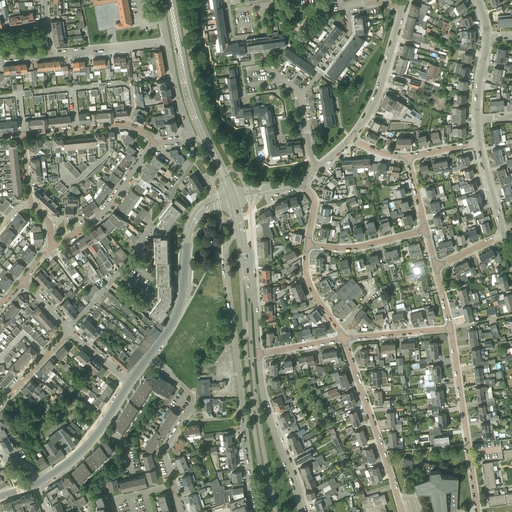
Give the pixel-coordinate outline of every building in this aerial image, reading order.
[(132,25),(127,0),(92,0),(94,6),(115,2),(116,3),(117,3),(120,22),(116,22),(117,28),(132,25)] [(223,7),(221,0),(215,0),(213,0),(214,9),(223,7)] [(452,6),(449,8),(448,10),(450,12),(453,10),(457,15),(467,9),(463,2),(454,8),(452,6)] [(410,8),(425,15),(429,6),(420,3),(419,6),(411,3),(410,8)] [(6,6),(4,7),(2,7),(3,11),(4,18),(8,17),(9,25),(15,24),(13,12),(8,14),(6,6)] [(420,19),(423,20),(425,15),(410,8),(408,14),(416,17),(417,16),(420,17),(419,19),(420,19)] [(21,22),(20,15),(19,11),(13,12),(15,24),(21,22)] [(415,21),(416,17),(408,14),(406,21),(414,24),(422,27),(422,28),(425,29),(426,22),(423,20),(420,19),(419,22),(415,21)] [(471,16),(466,17),(463,18),(464,19),(460,20),(462,26),(469,24),(469,25),(470,24),(473,23),(471,16)] [(425,29),(422,28),(422,27),(414,24),(406,21),(404,29),(412,31),(414,27),(417,28),(416,32),(424,34),(426,30),(425,29)] [(339,35),(342,30),(333,23),(330,28),(339,35)] [(54,33),(63,32),(62,31),(65,31),(64,25),(53,27),(54,33)] [(356,34),(366,36),(367,33),(366,27),(355,28),(356,34)] [(466,37),(475,37),(474,30),(471,31),(471,27),(463,27),(463,34),(464,34),(464,37),(466,37)] [(336,39),(339,35),(330,28),(327,32),(336,39)] [(416,32),(412,31),(404,29),(402,35),(410,38),(410,39),(428,44),(429,39),(424,36),(424,34),(416,32)] [(333,43),(336,39),(327,32),(323,37),(333,43)] [(228,42),(227,34),(218,35),(220,43),(228,42)] [(365,40),(366,36),(356,34),(353,38),(362,45),(365,40)] [(329,48),(333,43),(323,37),(320,41),(329,48)] [(459,46),(466,47),(467,47),(467,44),(475,44),(475,37),(466,37),(467,41),(464,41),(463,44),(460,43),(459,46)] [(64,38),(55,39),(56,45),(60,45),(61,47),(65,46),(64,44),(66,44),(65,41),(64,41),(64,38)] [(349,42),(359,49),(362,45),(353,38),(349,42)] [(326,52),(329,48),(320,41),(317,45),(326,52)] [(223,51),(228,44),(228,42),(220,43),(220,48),(221,51),(223,51)] [(247,47),(245,48),(244,42),(239,43),(240,51),(240,54),(248,53),(248,50),(247,47)] [(355,53),(359,49),(349,42),(346,47),(355,53)] [(232,53),(240,51),(239,43),(231,44),(232,53)] [(227,53),(232,53),(231,44),(228,44),(223,51),(224,53),(226,53),(227,53)] [(323,57),(326,52),(317,45),(314,50),(323,57)] [(352,58),(355,53),(346,47),(343,51),(352,58)] [(286,60),(293,51),(288,48),(281,57),(286,60)] [(497,55),(504,56),(506,50),(498,48),(497,55)] [(320,61),(323,57),(314,50),(310,54),(320,61)] [(414,58),(415,53),(413,53),(403,50),(401,55),(410,57),(411,58),(411,57),(414,58)] [(290,64),(297,54),(293,51),(286,60),(290,64)] [(355,60),(352,58),(343,51),(340,55),(349,62),(352,64),(355,60)] [(472,55),(463,53),(461,60),(471,62),(470,62),(472,55)] [(295,67),(301,58),(297,54),(290,64),(295,67)] [(316,65),(320,61),(310,54),(307,58),(316,65)] [(346,67),(349,62),(340,55),(336,60),(346,67)] [(496,61),(503,63),(504,63),(507,64),(508,57),(504,56),(497,55),(496,61)] [(411,58),(410,57),(410,60),(400,57),(398,64),(406,66),(408,67),(410,61),(420,64),(421,61),(422,60),(414,58),(411,57),(411,58)] [(299,70),(306,61),(301,58),(295,67),(299,70)] [(100,69),(105,69),(109,69),(108,59),(104,60),(104,59),(99,59),(100,69)] [(333,64),(342,71),(346,67),(336,60),(333,64)] [(68,73),(68,70),(67,66),(60,67),(60,65),(60,64),(60,61),(54,61),(55,69),(55,71),(58,71),(58,72),(60,72),(60,71),(61,71),(61,72),(63,72),(63,74),(68,73)] [(303,73),(310,64),(306,61),(299,70),(303,73)] [(43,70),(42,62),(36,63),(37,67),(36,67),(37,68),(37,69),(33,70),(34,81),(36,80),(36,76),(37,76),(36,73),(43,73),(43,70)] [(458,63),(457,62),(457,63),(456,65),(455,69),(455,70),(456,71),(456,72),(457,73),(467,75),(468,71),(469,71),(470,68),(463,66),(463,64),(458,63)] [(310,64),(303,73),(308,77),(315,67),(310,64)] [(339,75),(342,71),(333,64),(330,69),(339,75)] [(404,73),(406,66),(398,64),(396,71),(403,73),(404,73)] [(428,73),(426,78),(426,80),(428,80),(429,76),(437,78),(438,73),(440,73),(442,67),(440,67),(440,66),(431,64),(429,68),(428,73)] [(4,77),(10,76),(8,66),(3,66),(3,70),(3,71),(3,73),(0,73),(0,80),(3,81),(3,79),(4,79),(4,77)] [(230,77),(238,76),(237,68),(229,69),(230,77)] [(493,74),(501,76),(502,69),(494,68),(493,74)] [(336,80),(339,75),(330,69),(327,73),(336,80)] [(492,81),(500,82),(501,76),(493,74),(492,81)] [(394,77),(393,79),(392,81),(393,81),(392,83),(395,84),(399,86),(399,87),(402,88),(403,84),(417,88),(416,92),(423,94),(425,87),(419,85),(410,82),(411,79),(397,75),(396,78),(394,77)] [(149,90),(153,90),(167,87),(166,80),(157,82),(157,86),(153,87),(152,82),(148,83),(149,90)] [(467,81),(459,80),(459,83),(458,87),(458,88),(466,89),(467,81)] [(425,83),(420,82),(419,85),(425,87),(439,93),(441,87),(434,85),(433,87),(425,84),(425,83)] [(156,97),(171,94),(170,88),(158,90),(159,92),(155,93),(156,97)] [(396,101),(389,96),(391,94),(391,95),(393,92),(388,89),(386,94),(386,93),(383,98),(393,105),(396,101)] [(171,94),(156,97),(156,98),(154,99),(155,100),(156,100),(163,99),(163,100),(164,102),(172,101),(171,94)] [(452,104),(460,105),(460,102),(465,102),(466,95),(461,94),(455,94),(455,97),(454,97),(454,101),(452,101),(452,104)] [(240,106),(239,98),(239,97),(231,99),(232,107),(240,106)] [(397,102),(396,101),(393,105),(383,98),(381,104),(387,109),(382,117),(384,118),(385,117),(388,118),(392,118),(393,115),(394,114),(397,116),(398,115),(401,111),(402,112),(405,109),(403,107),(402,108),(395,104),(397,102)] [(405,109),(406,107),(397,100),(397,101),(396,101),(397,102),(395,104),(402,108),(403,107),(405,109)] [(165,114),(174,112),(173,105),(164,107),(164,103),(157,105),(158,110),(164,109),(165,114)] [(460,107),(460,105),(452,104),(452,114),(465,114),(465,107),(460,107)] [(259,108),(260,108),(259,105),(251,106),(252,115),(260,114),(259,108)] [(235,115),(240,108),(240,106),(232,107),(233,115),(235,114),(235,115)] [(253,118),(252,115),(251,106),(242,108),(244,117),(244,116),(244,119),(253,118)] [(261,118),(268,109),(268,107),(260,108),(259,108),(260,114),(260,116),(261,116),(261,118)] [(401,111),(398,115),(401,117),(402,116),(405,119),(407,115),(415,121),(414,124),(418,126),(421,120),(410,112),(411,110),(406,107),(405,109),(402,112),(401,111)] [(144,110),(139,108),(135,109),(133,114),(136,115),(133,121),(141,125),(143,121),(144,122),(146,118),(145,117),(148,111),(144,109),(144,110)] [(236,118),(244,117),(242,108),(240,108),(235,115),(236,118)] [(272,117),(271,109),(268,109),(261,118),(261,119),(266,118),(272,117)] [(174,112),(165,114),(152,117),(153,118),(148,119),(149,124),(155,123),(156,126),(159,126),(161,135),(175,132),(178,128),(176,120),(175,117),(174,112)] [(465,114),(452,114),(452,121),(450,121),(449,121),(448,125),(450,125),(457,125),(457,121),(465,121),(465,114)] [(267,126),(276,125),(274,117),(272,117),(266,118),(267,126)] [(377,133),(378,133),(379,130),(384,132),(387,126),(373,120),(370,126),(372,127),(371,130),(377,133)] [(447,132),(447,127),(447,125),(444,125),(444,126),(444,129),(434,131),(431,132),(433,142),(442,140),(441,137),(444,137),(444,132),(447,132)] [(117,134),(117,140),(120,140),(120,138),(124,138),(125,138),(131,143),(135,139),(128,134),(128,132),(124,130),(124,132),(119,132),(119,134),(117,134)] [(379,134),(378,133),(377,133),(371,130),(370,132),(368,131),(365,136),(375,141),(379,134)] [(117,140),(117,134),(114,134),(114,131),(108,132),(109,145),(110,145),(112,145),(113,144),(112,141),(117,140)] [(427,143),(425,134),(418,136),(420,145),(427,143)] [(276,144),(275,136),(266,137),(267,145),(276,144)] [(55,153),(58,152),(59,152),(58,137),(52,138),(53,140),(50,140),(50,146),(53,146),(55,146),(55,153)] [(42,142),(47,141),(47,140),(46,138),(41,139),(36,139),(32,144),(39,149),(42,145),(42,142)] [(135,145),(131,143),(125,138),(123,140),(126,142),(125,144),(127,145),(125,149),(126,150),(132,154),(135,149),(133,148),(135,145)] [(293,150),(301,149),(300,140),(291,141),(293,150)] [(35,154),(39,149),(32,144),(29,148),(30,159),(33,158),(32,154),(35,154)] [(271,153),(276,146),(276,144),(267,145),(269,153),(271,153)] [(280,154),(288,153),(287,145),(286,145),(279,146),(280,154)] [(272,156),(280,154),(279,146),(276,146),(271,153),(272,156)] [(510,153),(509,150),(506,151),(505,147),(492,150),(494,156),(502,155),(506,154),(510,153)] [(180,155),(178,152),(179,152),(177,149),(170,150),(171,156),(172,156),(175,161),(176,160),(177,161),(176,162),(177,164),(178,164),(179,165),(185,162),(181,154),(180,155)] [(135,156),(132,154),(126,150),(125,152),(126,153),(125,155),(132,160),(135,156)] [(132,160),(125,155),(122,154),(120,156),(121,157),(120,159),(129,165),(132,160)] [(506,154),(502,155),(494,156),(495,163),(504,161),(506,161),(506,160),(507,160),(506,156),(506,154)] [(457,157),(458,160),(460,159),(462,165),(462,164),(462,165),(470,162),(468,155),(463,157),(463,156),(457,157)] [(153,163),(160,168),(163,163),(156,157),(153,163)] [(374,171),(373,163),(373,159),(370,160),(369,158),(363,159),(363,167),(367,167),(368,170),(370,170),(370,172),(374,171)] [(126,170),(129,165),(120,159),(118,161),(120,162),(118,164),(125,169),(126,170)] [(363,168),(363,167),(363,159),(351,160),(352,169),(353,171),(354,176),(358,175),(357,168),(363,168)] [(347,172),(353,171),(352,169),(351,160),(341,161),(342,169),(346,168),(346,169),(347,169),(347,172)] [(440,162),(442,170),(442,173),(449,171),(447,160),(440,162)] [(118,164),(115,162),(115,165),(114,166),(111,171),(113,172),(112,172),(120,177),(124,172),(125,169),(118,164)] [(435,171),(442,170),(440,162),(433,163),(435,171)] [(156,173),(160,168),(153,163),(149,168),(156,173)] [(373,163),(374,171),(377,172),(381,173),(384,173),(383,178),(387,179),(388,173),(385,172),(386,165),(378,164),(373,163)] [(420,166),(422,174),(429,172),(427,164),(420,166)] [(336,178),(337,177),(337,175),(342,174),(341,166),(336,166),(336,172),(335,173),(334,172),(332,174),(336,178)] [(390,166),(388,174),(387,184),(388,185),(389,180),(394,180),(395,175),(399,176),(400,167),(390,166)] [(499,177),(509,174),(507,167),(497,170),(499,177)] [(153,178),(156,173),(149,168),(145,173),(153,178)] [(472,169),(464,171),(466,178),(474,176),(472,169)] [(94,170),(86,177),(88,179),(96,172),(94,170)] [(116,183),(120,177),(112,172),(108,177),(106,175),(104,178),(114,185),(116,183)] [(149,183),(153,178),(145,173),(142,178),(149,183)] [(511,173),(509,174),(499,177),(501,184),(507,182),(508,185),(511,183),(511,173)] [(339,181),(336,178),(332,174),(329,178),(335,184),(338,181),(339,181)] [(188,189),(199,182),(195,175),(189,178),(191,181),(185,184),(188,189)] [(145,188),(149,183),(142,178),(138,183),(145,188)] [(337,186),(335,184),(329,178),(325,181),(327,183),(327,185),(324,184),(323,187),(324,188),(331,189),(333,189),(337,186)] [(101,189),(108,194),(113,188),(100,179),(96,184),(102,188),(101,189)] [(464,182),(459,183),(461,188),(463,188),(464,192),(478,188),(476,181),(465,184),(464,182)] [(199,182),(188,189),(191,192),(194,190),(196,193),(203,189),(199,182)] [(142,193),(145,188),(138,183),(134,188),(142,193)] [(511,183),(508,185),(508,186),(502,187),(507,201),(509,201),(510,204),(511,210),(511,209),(511,183)] [(399,184),(395,185),(392,186),(395,197),(397,196),(398,197),(406,195),(404,187),(401,188),(399,184)] [(445,195),(444,192),(440,193),(438,186),(426,189),(428,197),(437,194),(437,197),(440,197),(445,195)] [(104,199),(108,194),(101,189),(97,195),(104,199)] [(130,193),(138,199),(141,196),(132,189),(130,193)] [(41,202),(47,196),(43,192),(41,194),(37,199),(41,202)] [(104,199),(97,195),(96,193),(93,197),(95,199),(94,199),(101,204),(104,199)] [(139,204),(141,201),(138,199),(130,193),(127,196),(136,202),(139,204)] [(21,194),(7,195),(7,198),(14,197),(14,199),(12,200),(13,203),(19,202),(19,199),(22,199),(21,194)] [(468,201),(469,205),(481,201),(479,194),(469,197),(467,198),(466,198),(467,201),(468,201)] [(445,195),(440,197),(441,200),(430,203),(432,211),(441,208),(440,204),(442,203),(441,201),(447,199),(446,195),(445,195)] [(44,206),(51,199),(47,196),(41,202),(44,206)] [(75,216),(75,209),(75,201),(75,197),(67,196),(67,199),(65,199),(64,200),(64,206),(64,207),(64,208),(64,211),(64,212),(62,212),(59,212),(59,210),(54,215),(73,216),(73,215),(75,215),(75,216)] [(139,204),(136,202),(127,196),(125,199),(134,205),(136,207),(139,204)] [(293,207),(299,227),(303,225),(300,217),(303,216),(301,211),(302,211),(296,196),(290,198),(293,207)] [(86,202),(93,212),(99,207),(92,197),(86,202)] [(355,197),(349,199),(350,203),(350,206),(357,204),(355,197)] [(287,208),(293,207),(290,198),(281,201),(286,216),(287,219),(289,219),(288,216),(290,215),(288,211),(287,208)] [(48,209),(54,202),(51,199),(44,206),(48,209)] [(131,209),(134,205),(125,199),(122,203),(131,209)] [(159,230),(165,231),(166,229),(168,230),(184,210),(187,207),(176,199),(172,203),(161,217),(163,219),(158,224),(159,230)] [(407,201),(403,202),(402,199),(394,201),(395,207),(401,206),(402,210),(409,208),(407,201)] [(283,218),(286,216),(281,201),(274,204),(276,208),(273,209),(276,218),(280,216),(279,214),(281,214),(282,218),(283,218)] [(481,201),(469,205),(468,205),(470,211),(470,214),(472,213),(475,212),(473,210),(483,208),(481,201)] [(56,208),(58,206),(54,202),(48,209),(52,213),(56,208)] [(87,216),(93,212),(86,202),(81,205),(83,208),(82,209),(87,216)] [(127,215),(131,209),(122,203),(120,207),(121,208),(120,210),(127,215)] [(331,216),(331,215),(332,209),(330,209),(330,208),(329,208),(322,207),(321,214),(330,215),(331,216)] [(269,221),(274,220),(275,221),(277,220),(275,215),(273,216),(270,209),(264,212),(268,219),(269,221)] [(270,224),(269,221),(268,219),(264,212),(258,215),(260,218),(258,219),(263,227),(269,225),(268,225),(270,224)] [(125,232),(130,236),(132,234),(127,229),(128,228),(126,227),(129,223),(113,213),(108,219),(116,225),(125,232)] [(397,215),(391,216),(391,220),(400,217),(402,225),(413,222),(411,214),(405,216),(404,213),(397,214),(397,215)] [(463,222),(466,220),(474,217),(472,213),(470,214),(466,216),(462,217),(461,216),(459,216),(461,222),(463,222)] [(490,230),(488,222),(487,220),(485,221),(483,217),(482,213),(475,216),(476,218),(478,217),(479,218),(476,219),(478,225),(480,224),(481,224),(482,227),(484,232),(490,230)] [(15,218),(23,225),(27,221),(28,221),(30,219),(25,215),(23,217),(19,214),(15,218)] [(324,222),(329,222),(330,215),(321,214),(319,221),(324,222)] [(446,217),(445,214),(433,217),(435,224),(437,223),(438,224),(439,224),(443,222),(442,218),(446,217)] [(390,228),(387,217),(379,219),(382,231),(390,228)] [(20,230),(23,225),(15,218),(11,223),(11,222),(11,223),(15,227),(14,229),(19,233),(21,230),(20,230)] [(109,234),(116,225),(108,219),(105,223),(104,222),(101,225),(108,233),(108,232),(109,234)] [(376,232),(375,227),(373,220),(366,222),(369,234),(376,232)] [(351,231),(350,228),(348,228),(344,229),(343,227),(340,227),(339,223),(336,226),(335,227),(337,232),(340,231),(342,237),(349,235),(348,232),(351,231)] [(454,235),(451,224),(449,225),(450,230),(448,230),(449,235),(447,235),(448,240),(445,240),(447,249),(454,248),(451,236),(454,236),(454,235)] [(33,238),(42,237),(42,232),(41,232),(40,227),(38,225),(37,227),(34,225),(30,230),(32,232),(33,238)] [(108,233),(101,225),(96,228),(103,238),(103,237),(108,244),(111,242),(105,234),(108,233)] [(363,234),(361,226),(354,228),(356,236),(363,234)] [(475,226),(468,228),(468,229),(471,238),(478,236),(475,226)] [(19,233),(14,229),(12,231),(7,227),(7,228),(4,232),(12,239),(16,235),(17,235),(19,233)] [(332,229),(329,229),(321,227),(320,235),(327,236),(328,235),(331,235),(332,229)] [(101,240),(108,249),(110,247),(108,244),(103,237),(103,238),(96,228),(92,231),(99,241),(101,240)] [(447,249),(445,240),(442,228),(436,230),(437,234),(439,234),(440,238),(442,238),(443,241),(438,243),(440,251),(447,249)] [(166,235),(165,231),(159,230),(154,230),(154,236),(155,261),(156,261),(157,285),(158,285),(158,296),(160,296),(160,298),(161,298),(170,301),(172,299),(172,295),(173,295),(173,283),(172,283),(171,259),(170,259),(169,235),(166,235)] [(99,241),(92,231),(89,233),(96,243),(97,243),(99,241)] [(8,244),(12,239),(4,232),(0,236),(4,240),(2,243),(7,247),(9,244),(8,244)] [(302,234),(292,232),(290,241),(292,241),(292,244),(296,245),(296,242),(300,242),(302,234)] [(100,249),(98,250),(94,245),(96,243),(89,233),(84,237),(95,252),(104,265),(107,270),(107,269),(112,266),(100,249)] [(466,242),(464,236),(463,233),(458,234),(454,235),(454,236),(455,239),(458,239),(459,244),(466,242)] [(134,235),(132,234),(130,236),(130,237),(135,242),(138,238),(134,235)] [(260,247),(271,247),(271,242),(268,242),(268,240),(271,239),(273,239),(273,236),(266,237),(266,240),(260,240),(260,247)] [(30,245),(34,247),(35,249),(37,246),(40,249),(41,248),(40,248),(42,246),(42,241),(42,237),(33,238),(34,243),(32,243),(30,245)] [(93,254),(95,252),(84,237),(79,240),(85,247),(87,245),(93,254)] [(131,247),(135,242),(130,237),(125,242),(127,243),(131,247)] [(75,242),(84,255),(86,253),(83,248),(85,247),(79,240),(75,242)] [(81,256),(84,255),(75,242),(70,246),(75,254),(78,252),(81,256)] [(30,245),(29,243),(27,246),(28,246),(24,251),(32,258),(36,254),(36,253),(32,250),(34,247),(30,245)] [(411,252),(410,253),(411,257),(422,254),(421,250),(420,250),(418,243),(411,245),(412,251),(411,252)] [(117,256),(121,262),(124,260),(125,260),(128,256),(124,253),(121,247),(114,252),(117,256)] [(271,247),(260,247),(261,256),(265,255),(272,255),(271,247)] [(71,263),(72,263),(76,260),(70,252),(67,248),(64,251),(66,254),(69,259),(68,260),(70,262),(71,263)] [(403,259),(402,256),(402,254),(398,254),(397,249),(390,251),(394,263),(400,261),(400,262),(404,261),(403,259)] [(489,260),(494,257),(496,262),(501,259),(502,259),(497,250),(494,252),(492,249),(486,253),(489,260)] [(285,268),(286,267),(289,266),(293,263),(292,261),(298,257),(294,250),(285,255),(288,261),(283,264),(285,268)] [(29,262),(32,258),(24,251),(20,255),(19,255),(17,257),(22,261),(24,259),(29,263),(29,262)] [(78,272),(72,263),(71,263),(70,262),(68,260),(69,259),(66,254),(64,251),(61,253),(63,256),(62,257),(68,265),(65,267),(71,276),(78,272)] [(388,265),(394,263),(390,251),(384,252),(387,262),(383,263),(385,270),(389,269),(388,265)] [(490,262),(489,260),(486,253),(479,256),(482,262),(480,264),(482,268),(487,266),(491,264),(490,262)] [(369,264),(370,271),(374,270),(373,269),(377,269),(375,263),(380,262),(378,255),(377,255),(377,254),(369,256),(371,263),(369,264)] [(113,261),(116,265),(121,262),(117,256),(114,258),(112,259),(113,261)] [(20,264),(22,261),(17,257),(16,259),(15,260),(16,260),(13,265),(21,272),(24,268),(25,268),(25,267),(20,264)] [(356,263),(357,268),(364,266),(362,258),(355,260),(356,263)] [(350,269),(348,264),(347,259),(340,261),(342,271),(350,269)] [(423,260),(419,261),(414,262),(415,266),(412,267),(413,274),(414,274),(425,271),(423,265),(425,265),(423,260)] [(100,277),(96,271),(89,261),(83,265),(81,266),(84,270),(88,276),(89,278),(93,283),(100,277)] [(465,274),(466,274),(466,275),(467,276),(471,274),(472,276),(477,274),(473,266),(471,267),(467,261),(461,264),(465,274)] [(329,274),(337,271),(337,270),(332,271),(332,270),(329,270),(325,271),(325,264),(324,264),(316,265),(316,271),(322,271),(322,275),(329,273),(329,274)] [(466,275),(466,274),(465,274),(461,264),(454,267),(457,273),(453,275),(455,281),(461,278),(461,277),(466,275)] [(17,276),(21,272),(13,265),(9,269),(8,268),(6,271),(11,275),(13,273),(17,277),(18,276),(17,276)] [(109,272),(107,269),(107,270),(104,265),(100,268),(105,275),(109,272)] [(38,281),(45,275),(43,273),(45,271),(43,269),(35,277),(38,281)] [(99,269),(96,271),(100,277),(101,277),(102,279),(104,277),(99,269)] [(9,277),(11,275),(6,271),(4,273),(5,274),(1,279),(10,286),(13,281),(13,282),(14,281),(9,277)] [(272,275),(262,276),(263,282),(270,282),(270,280),(278,280),(278,278),(277,273),(277,272),(274,273),(275,274),(272,275)] [(495,284),(507,281),(505,274),(503,275),(502,272),(494,274),(495,277),(496,277),(497,281),(494,281),(495,283),(495,284)] [(42,285),(54,274),(52,273),(47,278),(45,275),(38,281),(42,285)] [(50,281),(56,276),(54,274),(42,285),(46,289),(52,284),(50,281)] [(418,285),(428,283),(426,277),(421,278),(420,275),(413,277),(414,283),(417,282),(418,285)] [(319,282),(322,287),(330,283),(331,282),(329,279),(328,280),(327,277),(319,282)] [(352,277),(336,291),(340,295),(347,303),(362,289),(352,277)] [(6,290),(10,286),(1,279),(0,280),(0,288),(1,287),(6,290)] [(50,294),(62,283),(60,281),(57,284),(55,281),(52,284),(46,289),(50,294)] [(507,281),(495,284),(496,287),(500,286),(501,290),(509,288),(507,281)] [(294,294),(303,290),(300,283),(295,285),(293,282),(286,287),(287,289),(291,287),(294,294)] [(322,287),(325,293),(333,289),(332,287),(335,285),(333,282),(330,283),(322,287)] [(54,298),(60,292),(58,290),(63,285),(62,283),(50,294),(54,298)] [(421,294),(425,293),(424,290),(429,288),(428,283),(418,285),(415,286),(416,290),(417,295),(421,294)] [(460,296),(472,293),(471,290),(468,291),(468,292),(467,292),(466,288),(467,287),(467,284),(460,286),(460,289),(458,290),(460,296)] [(123,296),(126,293),(118,286),(115,290),(123,296)] [(67,299),(73,293),(70,289),(66,293),(65,292),(63,295),(60,292),(54,298),(58,302),(64,296),(67,299)] [(303,290),(294,294),(296,300),(292,301),(293,305),(302,302),(300,299),(305,297),(303,290)] [(329,297),(329,298),(332,302),(340,295),(336,291),(335,292),(329,297)] [(66,311),(73,304),(69,299),(70,298),(71,299),(76,294),(74,292),(73,293),(67,299),(60,305),(66,311)] [(92,298),(91,297),(86,292),(82,296),(87,302),(92,298)] [(272,293),(264,294),(264,300),(265,300),(265,303),(272,302),(275,302),(275,293),(272,293)] [(473,298),(473,296),(472,293),(460,296),(461,303),(467,302),(468,304),(473,303),(479,301),(478,297),(473,298)] [(501,304),(511,300),(511,297),(511,293),(503,296),(504,298),(497,301),(498,304),(501,303),(501,304)] [(142,326),(155,338),(158,334),(154,330),(152,327),(151,328),(148,326),(146,328),(144,326),(146,324),(136,314),(136,315),(132,311),(130,309),(116,297),(115,297),(112,294),(109,297),(114,301),(114,302),(133,319),(134,318),(138,322),(140,325),(142,326)] [(27,306),(26,295),(18,296),(18,297),(19,301),(19,304),(20,304),(23,303),(24,306),(27,306)] [(114,301),(109,297),(107,296),(104,301),(110,306),(114,302),(114,301)] [(161,321),(169,311),(167,310),(172,303),(170,301),(161,298),(160,298),(150,312),(151,312),(150,313),(151,314),(151,313),(161,321)] [(73,304),(66,311),(73,318),(84,308),(77,300),(73,304)] [(498,304),(498,305),(499,307),(506,305),(507,309),(511,307),(511,300),(501,304),(501,303),(498,304)] [(110,306),(104,301),(101,304),(108,309),(110,307),(110,306)] [(354,305),(350,308),(346,302),(342,305),(340,301),(334,305),(336,309),(342,318),(347,314),(352,310),(353,311),(356,307),(354,305)] [(9,306),(17,313),(20,310),(12,302),(9,306)] [(289,310),(290,314),(298,311),(302,309),(307,307),(305,302),(291,307),(292,309),(289,310)] [(423,306),(426,314),(429,314),(430,319),(436,317),(433,308),(430,309),(429,305),(423,306)] [(20,315),(17,313),(9,306),(6,310),(14,317),(17,319),(20,315)] [(33,311),(31,309),(26,313),(28,315),(29,314),(33,317),(41,310),(38,306),(33,311)] [(101,312),(100,313),(105,317),(106,315),(108,313),(104,309),(103,309),(100,306),(97,309),(101,312)] [(386,312),(385,309),(384,306),(383,306),(383,308),(378,310),(379,313),(375,314),(377,322),(384,320),(382,313),(386,312)] [(418,322),(416,312),(412,313),(412,309),(410,310),(409,306),(405,307),(407,315),(408,319),(411,318),(412,323),(418,322)] [(423,315),(426,314),(423,306),(418,308),(419,311),(416,312),(418,322),(424,320),(423,315)] [(464,315),(477,312),(476,308),(471,310),(470,306),(468,306),(463,308),(464,315)] [(407,315),(405,307),(396,309),(397,312),(400,322),(405,321),(404,316),(407,315)] [(369,324),(371,321),(365,314),(367,311),(362,308),(354,317),(359,321),(361,318),(364,321),(368,325),(369,324)] [(14,317),(6,310),(2,314),(11,321),(14,317)] [(41,310),(33,317),(36,321),(44,314),(41,310)] [(317,310),(312,312),(306,316),(310,322),(313,321),(314,322),(321,317),(317,310)] [(400,322),(397,312),(394,313),(394,310),(388,312),(390,320),(393,319),(394,324),(400,322)] [(275,311),(265,312),(265,319),(276,318),(275,314),(275,311)] [(477,312),(464,315),(466,321),(474,319),(473,316),(477,314),(479,314),(479,311),(477,312)] [(165,324),(161,321),(151,313),(151,314),(150,315),(150,314),(149,316),(150,317),(151,317),(153,318),(152,320),(162,329),(165,324)] [(11,321),(2,314),(0,316),(0,317),(8,325),(11,326),(14,323),(11,321)] [(36,321),(39,325),(47,317),(44,314),(36,321)] [(162,329),(152,320),(151,321),(145,315),(142,318),(147,323),(148,322),(151,325),(153,326),(152,327),(154,330),(158,334),(162,330),(162,329)] [(0,323),(5,328),(8,325),(0,317),(0,323)] [(43,328),(51,321),(47,317),(39,325),(38,326),(41,329),(43,328)] [(358,329),(364,321),(361,318),(359,321),(354,317),(350,324),(354,327),(355,327),(358,329)] [(85,329),(90,323),(86,319),(83,322),(82,321),(80,323),(81,324),(80,325),(85,329)] [(51,321),(43,328),(46,332),(54,324),(51,321)] [(88,334),(95,327),(90,323),(85,329),(87,332),(86,333),(88,334)] [(54,324),(46,332),(49,335),(57,328),(54,324)] [(95,327),(88,334),(90,336),(91,335),(94,337),(96,335),(98,337),(104,330),(102,328),(97,324),(95,327)] [(324,325),(321,325),(321,326),(315,327),(315,328),(312,329),(313,333),(316,332),(316,334),(326,333),(324,325)] [(152,343),(155,338),(142,326),(138,331),(152,343)] [(141,339),(138,337),(137,336),(136,338),(132,335),(133,334),(125,328),(122,331),(133,340),(133,341),(136,343),(145,351),(146,351),(149,347),(142,340),(141,339)] [(286,328),(281,329),(283,341),(292,339),(290,331),(286,332),(286,328)] [(303,329),(304,337),(311,335),(310,328),(303,329)] [(134,332),(143,338),(142,340),(149,347),(152,343),(138,331),(136,329),(135,331),(134,332)] [(297,338),(304,337),(303,329),(302,329),(303,330),(296,331),(297,338)] [(470,338),(482,336),(486,335),(485,332),(480,333),(479,329),(469,331),(470,338)] [(274,332),(273,332),(267,332),(267,336),(268,336),(268,343),(267,343),(273,343),(273,342),(277,341),(277,335),(275,336),(274,332)] [(482,336),(470,338),(471,345),(479,343),(478,339),(479,339),(483,339),(482,336)] [(45,340),(40,345),(44,349),(46,347),(44,346),(48,341),(46,339),(45,340)] [(25,350),(31,356),(36,352),(29,345),(27,348),(25,346),(26,345),(20,340),(17,344),(22,348),(25,350)] [(426,351),(438,349),(437,342),(429,343),(429,340),(424,341),(425,346),(426,346),(427,351),(426,351)] [(415,350),(416,360),(420,360),(419,349),(415,349),(415,342),(408,343),(409,355),(412,355),(411,351),(411,350),(415,350)] [(145,351),(136,343),(134,345),(132,343),(130,345),(142,355),(145,351)] [(406,355),(409,355),(408,343),(401,343),(402,351),(407,350),(407,352),(406,352),(406,355)] [(130,345),(129,344),(127,346),(132,350),(130,352),(128,350),(125,353),(122,351),(121,352),(125,355),(126,354),(129,357),(128,358),(135,364),(142,355),(130,345)] [(60,350),(65,355),(69,351),(64,345),(60,350)] [(115,353),(109,347),(106,351),(108,353),(107,353),(127,370),(127,371),(129,370),(135,364),(128,358),(125,362),(122,359),(115,353)] [(472,356),(485,355),(485,353),(484,353),(484,348),(479,349),(479,348),(471,350),(472,356)] [(85,364),(90,357),(81,349),(80,351),(78,353),(75,356),(85,364)] [(438,349),(426,351),(426,355),(426,356),(426,361),(432,360),(431,358),(439,357),(438,349)] [(27,360),(31,356),(25,350),(21,355),(27,360)] [(61,359),(65,355),(60,350),(56,354),(61,359)] [(331,359),(331,362),(335,361),(336,363),(341,362),(340,357),(338,357),(336,350),(329,352),(331,359)] [(323,363),(326,363),(325,360),(331,359),(329,352),(322,353),(323,359),(322,359),(323,363)] [(23,365),(27,360),(21,355),(17,359),(23,365)] [(306,356),(307,363),(313,362),(314,365),(317,365),(316,357),(314,358),(313,355),(306,356)] [(485,355),(472,356),(473,363),(481,362),(483,361),(483,358),(485,357),(485,355)] [(301,364),(307,363),(306,356),(298,357),(299,360),(297,361),(297,364),(294,365),(296,372),(301,371),(300,368),(301,368),(301,364)] [(368,356),(360,357),(361,364),(368,363),(368,367),(375,366),(374,362),(369,362),(368,360),(373,360),(373,356),(368,356)] [(96,373),(101,366),(90,357),(85,364),(92,370),(96,373)] [(19,369),(23,365),(17,359),(13,363),(12,363),(19,369)] [(46,364),(53,371),(55,369),(53,368),(56,365),(50,360),(46,364)] [(293,368),(292,365),(292,360),(284,361),(285,370),(293,368)] [(19,369),(12,363),(8,368),(14,374),(19,369)] [(68,370),(65,367),(63,365),(61,363),(59,365),(63,369),(66,372),(68,370)] [(41,369),(49,376),(53,371),(46,364),(41,369)] [(428,374),(441,373),(440,366),(433,366),(433,364),(428,365),(428,369),(429,369),(430,374),(428,374)] [(475,375),(488,373),(487,367),(489,367),(488,364),(477,365),(477,368),(474,368),(475,375)] [(107,371),(104,369),(101,366),(96,373),(101,378),(107,371)] [(45,381),(46,380),(49,376),(41,369),(37,374),(42,379),(43,378),(45,381)] [(336,383),(347,379),(345,372),(339,374),(338,371),(337,372),(334,373),(333,373),(336,383)] [(430,386),(436,386),(435,381),(441,380),(441,373),(428,374),(430,386)] [(476,382),(484,381),(484,380),(483,376),(484,376),(484,377),(488,376),(488,373),(475,375),(476,382)] [(150,393),(152,389),(149,375),(146,376),(143,381),(142,380),(138,385),(150,393)] [(158,376),(158,377),(153,375),(149,375),(152,389),(157,392),(165,380),(158,376)] [(384,380),(384,377),(373,378),(373,384),(377,384),(378,387),(391,386),(390,382),(381,383),(381,380),(384,380)] [(107,401),(117,386),(113,383),(107,379),(100,389),(94,386),(92,391),(91,390),(90,391),(95,394),(106,401),(107,401)] [(210,388),(210,382),(210,379),(198,380),(198,395),(210,394),(210,388)] [(347,379),(336,383),(338,389),(343,387),(350,385),(347,379)] [(27,384),(41,398),(41,397),(43,399),(47,395),(43,392),(42,393),(36,387),(38,385),(40,386),(41,384),(37,380),(34,383),(31,380),(27,384)] [(170,393),(174,387),(165,380),(157,392),(167,398),(164,403),(167,405),(174,395),(170,393)] [(49,382),(47,381),(45,384),(53,392),(55,390),(53,388),(54,387),(49,382)] [(210,382),(210,388),(220,390),(221,387),(226,387),(226,382),(220,382),(219,383),(210,382)] [(477,394),(488,392),(487,387),(491,386),(491,385),(495,385),(495,382),(491,382),(486,383),(487,385),(476,387),(477,394)] [(39,399),(41,398),(27,384),(22,389),(26,393),(23,396),(27,400),(28,400),(30,397),(29,395),(31,393),(32,395),(35,398),(37,397),(39,399)] [(143,403),(150,393),(138,385),(132,395),(143,403)] [(375,398),(382,397),(382,390),(391,389),(391,386),(378,387),(378,391),(374,391),(375,398)] [(431,398),(443,396),(443,389),(436,390),(436,386),(430,386),(430,391),(431,398)] [(338,393),(338,392),(337,388),(327,391),(328,392),(329,396),(331,395),(338,393)] [(94,399),(92,401),(96,403),(94,405),(98,408),(99,406),(101,407),(106,401),(95,394),(90,391),(88,394),(90,395),(89,396),(94,399)] [(283,401),(287,399),(284,391),(275,394),(276,398),(272,399),(275,405),(283,401)] [(344,401),(354,397),(352,391),(342,394),(343,398),(344,401)] [(487,402),(495,401),(494,397),(493,397),(489,398),(488,392),(477,394),(478,401),(486,400),(487,402)] [(137,413),(143,403),(132,395),(125,405),(137,413)] [(432,409),(432,410),(437,409),(439,409),(438,405),(444,404),(443,396),(431,398),(432,405),(428,406),(428,410),(432,409)] [(354,397),(344,401),(346,407),(356,404),(354,397)] [(382,397),(375,398),(375,405),(383,404),(383,408),(390,407),(389,400),(383,401),(382,397)] [(82,402),(89,406),(91,403),(92,403),(84,398),(84,399),(83,400),(82,402)] [(206,413),(211,413),(211,404),(220,403),(220,411),(225,411),(225,400),(220,400),(220,399),(203,400),(204,410),(206,410),(206,412),(206,413)] [(287,409),(292,406),(291,403),(289,404),(287,399),(283,401),(275,405),(277,411),(279,410),(279,409),(285,407),(286,409),(287,409)] [(479,413),(487,412),(486,411),(490,410),(490,405),(495,404),(495,401),(487,402),(487,404),(478,406),(479,413)] [(131,423),(137,413),(125,405),(119,415),(131,423)] [(176,419),(179,414),(168,408),(165,412),(168,414),(176,419)] [(346,421),(358,417),(356,410),(348,413),(350,417),(349,418),(348,417),(345,418),(346,421)] [(438,421),(446,420),(445,413),(438,414),(438,411),(437,411),(432,412),(433,416),(438,415),(438,421)] [(487,412),(479,413),(480,419),(490,418),(490,420),(496,419),(499,419),(498,414),(491,415),(491,413),(490,411),(487,412)] [(0,429),(9,424),(1,412),(0,412),(0,429)] [(176,419),(168,414),(165,412),(163,417),(165,418),(173,423),(176,419)] [(282,421),(290,417),(288,412),(280,416),(282,421)] [(125,433),(131,423),(119,415),(113,425),(125,433)] [(290,417),(282,421),(285,426),(290,424),(291,427),(297,424),(295,421),(293,422),(290,417)] [(358,417),(346,421),(347,424),(350,423),(350,422),(351,421),(353,426),(360,424),(358,417)] [(170,427),(173,423),(165,418),(163,423),(170,427)] [(392,428),(402,427),(402,424),(401,424),(401,419),(398,420),(398,418),(395,418),(387,419),(387,425),(391,425),(392,428)] [(493,430),(493,429),(492,423),(497,423),(496,419),(490,420),(490,423),(488,423),(481,424),(482,431),(493,430)] [(446,420),(438,421),(439,426),(434,426),(435,429),(429,429),(430,434),(440,432),(441,432),(440,432),(440,428),(447,427),(446,420)] [(72,449),(71,447),(79,441),(76,436),(82,430),(72,421),(67,427),(64,425),(63,426),(49,437),(51,439),(44,443),(51,453),(47,456),(52,463),(53,464),(54,464),(66,455),(65,454),(72,449)] [(167,432),(170,427),(163,423),(160,427),(167,432)] [(9,424),(0,429),(0,438),(10,432),(7,428),(11,426),(9,424)] [(192,426),(193,435),(200,434),(199,426),(198,427),(197,425),(192,426)] [(193,435),(192,426),(186,427),(186,428),(185,428),(186,436),(188,439),(193,439),(193,435)] [(165,436),(167,432),(160,427),(157,431),(163,435),(165,436)] [(290,442),(298,438),(297,435),(305,431),(304,428),(299,430),(298,427),(293,430),(294,433),(292,434),(287,436),(290,442)] [(397,438),(397,437),(396,431),(402,431),(402,427),(392,428),(392,432),(388,432),(389,439),(397,438)] [(353,440),(365,436),(362,429),(355,432),(356,435),(352,436),(353,440)] [(493,430),(482,431),(483,438),(489,437),(489,440),(494,440),(496,440),(494,429),(493,429),(493,430)] [(157,431),(155,430),(152,434),(160,439),(163,435),(157,431)] [(223,440),(232,439),(231,436),(234,436),(233,433),(231,434),(231,431),(221,432),(221,435),(223,435),(223,440)] [(304,442),(302,439),(314,434),(313,431),(302,436),(298,438),(290,442),(292,447),(304,442)] [(430,438),(434,437),(434,444),(440,443),(440,444),(445,444),(444,443),(449,442),(448,435),(442,436),(441,436),(440,432),(430,434),(430,438)] [(157,443),(160,439),(152,434),(150,439),(157,443)] [(0,442),(2,446),(10,442),(7,436),(0,440),(0,442)] [(365,436),(353,440),(354,443),(358,441),(359,445),(367,442),(365,436)] [(175,443),(183,448),(187,441),(180,437),(179,439),(178,438),(175,443)] [(397,438),(389,439),(389,446),(397,445),(397,448),(403,448),(402,441),(400,441),(400,437),(397,437),(397,438)] [(155,448),(157,443),(150,439),(147,443),(155,448)] [(107,458),(115,450),(105,440),(97,448),(107,458)] [(304,442),(292,447),(295,453),(309,446),(306,441),(304,442)] [(14,446),(13,447),(10,442),(2,446),(5,452),(9,450),(10,452),(15,448),(14,446)] [(152,452),(155,448),(147,443),(144,447),(152,452)] [(179,454),(183,448),(175,443),(172,448),(173,448),(172,450),(179,454)] [(314,450),(312,446),(299,453),(300,456),(297,458),(299,462),(313,456),(312,455),(311,452),(314,450)] [(363,457),(374,454),(371,447),(366,449),(362,450),(364,454),(362,454),(363,457)] [(98,466),(107,458),(97,448),(89,456),(98,466)] [(48,463),(40,451),(37,453),(39,457),(37,459),(34,455),(31,457),(31,458),(30,458),(33,462),(37,460),(41,468),(48,463)] [(178,464),(187,461),(185,457),(191,455),(190,453),(176,458),(178,464)] [(363,457),(362,457),(364,461),(365,460),(366,464),(376,460),(374,454),(363,457)] [(90,474),(98,466),(89,456),(81,464),(90,474)] [(439,466),(410,459),(403,458),(402,465),(411,467),(412,465),(426,468),(425,478),(429,476),(430,470),(439,469),(439,466)] [(311,469),(320,465),(318,460),(300,466),(303,473),(312,469),(311,469)] [(187,461),(178,464),(180,471),(188,468),(190,472),(194,471),(191,464),(188,465),(187,461)] [(484,472),(494,470),(493,461),(482,463),(483,463),(483,467),(484,472)] [(82,482),(90,474),(81,464),(72,472),(82,482)] [(313,479),(313,478),(312,474),(317,472),(316,470),(321,468),(320,465),(311,469),(312,469),(303,473),(306,481),(313,479)] [(378,466),(368,469),(370,476),(380,472),(378,466)] [(0,487),(3,485),(2,483),(4,482),(4,481),(8,478),(3,469),(0,470),(0,487)] [(429,476),(425,478),(414,482),(417,492),(430,491),(434,511),(450,511),(455,511),(455,506),(457,506),(458,476),(441,474),(439,469),(430,470),(429,476)] [(149,482),(149,480),(157,478),(155,470),(147,472),(147,475),(135,478),(137,487),(147,484),(147,482),(149,482)] [(495,479),(494,470),(484,472),(485,476),(484,476),(485,480),(495,479)] [(236,471),(232,472),(233,481),(242,480),(241,471),(236,472),(236,471)] [(380,472),(370,476),(372,482),(371,483),(372,486),(378,484),(377,481),(382,479),(380,472)] [(61,479),(66,486),(67,485),(68,487),(69,486),(73,492),(79,489),(68,474),(61,479)] [(313,479),(306,481),(308,487),(317,485),(315,481),(321,478),(320,474),(314,477),(314,478),(313,478),(313,479)] [(185,484),(193,482),(190,475),(182,477),(185,484)] [(329,483),(333,489),(335,488),(341,485),(339,482),(337,483),(334,476),(327,480),(314,487),(315,489),(306,492),(307,498),(317,495),(316,490),(322,487),(329,483)] [(133,488),(130,479),(118,482),(116,477),(108,479),(110,490),(119,488),(119,489),(122,489),(122,490),(133,488)] [(244,497),(246,496),(244,496),(243,486),(225,489),(224,485),(220,485),(217,477),(211,482),(214,496),(215,496),(216,500),(215,500),(217,505),(229,501),(229,502),(244,497)] [(75,501),(66,486),(61,479),(57,482),(67,499),(69,501),(70,502),(75,511),(82,511),(80,508),(75,501)] [(495,479),(485,480),(486,485),(487,489),(486,489),(496,488),(495,479)] [(52,505),(67,499),(57,482),(47,489),(46,492),(52,505)] [(193,482),(185,484),(187,491),(195,489),(193,482)] [(322,487),(325,493),(333,489),(329,483),(322,487)] [(335,488),(333,489),(325,493),(327,498),(338,492),(335,488)] [(97,507),(110,503),(109,501),(106,502),(105,496),(107,495),(106,493),(95,496),(97,505),(96,505),(97,507)] [(160,501),(168,499),(167,493),(158,496),(160,501)] [(190,503),(199,500),(202,500),(200,493),(198,494),(197,494),(197,493),(188,496),(190,503)] [(365,497),(363,493),(359,494),(363,508),(365,507),(366,511),(386,511),(384,504),(387,504),(384,495),(376,497),(375,494),(365,497)] [(505,493),(496,495),(498,504),(502,504),(507,504),(507,503),(505,493)] [(30,506),(37,502),(34,495),(32,494),(21,497),(25,511),(41,511),(41,510),(36,511),(30,511),(29,511),(27,508),(29,507),(30,506)] [(494,505),(498,504),(496,495),(488,496),(489,506),(494,506),(494,505)] [(75,501),(80,508),(87,503),(83,496),(75,501)] [(245,511),(246,511),(247,511),(247,507),(248,507),(247,503),(246,503),(246,500),(247,500),(246,496),(244,497),(229,502),(231,507),(232,507),(233,511),(207,511),(207,509),(203,510),(195,511),(245,511)] [(25,511),(21,497),(12,500),(15,509),(17,508),(17,511),(25,511)] [(317,509),(324,507),(325,506),(323,502),(326,500),(325,498),(314,502),(317,509)] [(61,505),(69,501),(67,499),(52,505),(54,511),(63,508),(61,505)] [(15,511),(14,509),(15,509),(12,500),(3,503),(0,503),(0,506),(2,511),(9,511),(10,511),(12,511),(15,511)] [(193,510),(201,508),(199,500),(190,503),(193,510)] [(30,511),(36,511),(41,510),(37,502),(30,506),(29,507),(27,508),(29,511),(30,511)] [(75,511),(70,502),(71,507),(68,508),(64,510),(64,511),(75,511)] [(98,511),(99,511),(107,509),(107,507),(110,506),(110,503),(97,507),(98,511)]
